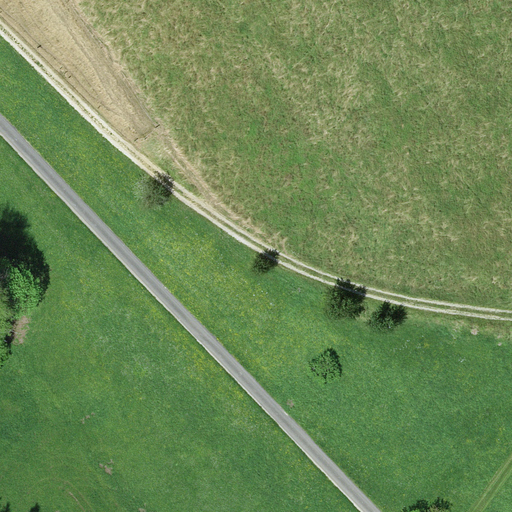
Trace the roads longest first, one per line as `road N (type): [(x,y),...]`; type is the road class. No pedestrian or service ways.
road 1 (track): [(0,27),(114,142),(201,213),(338,286),(511,321)]
road 2 (unclassified): [(367,511),(0,125)]
